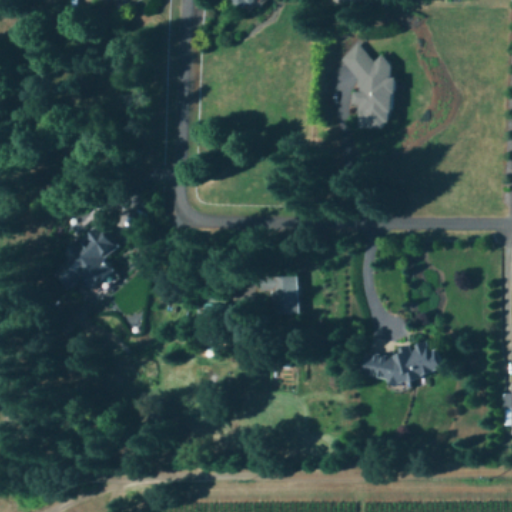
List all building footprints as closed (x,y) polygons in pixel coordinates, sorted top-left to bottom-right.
[(260,0),(242,0),(256,8),(260,0)] [(365,124),(385,124),(388,122),(391,125),(398,118),(398,111),(401,109),(401,92),(402,90),(403,75),(396,74),(396,62),(385,51),(377,58),(357,40),(341,57),(362,77),(362,87),(359,90),(359,101),(365,101),(365,124)] [(110,254),(122,246),(107,221),(84,235),(92,248),(87,251),(93,261),(86,266),(101,290),(116,281),(112,274),(120,269),(110,254)] [(308,310),(306,273),(266,275),(267,288),(284,287),(285,311),(308,310)] [(453,366),(448,347),(437,345),(435,338),(421,342),(421,346),(410,344),(405,345),(404,350),(393,354),(384,352),(372,356),(371,365),(373,375),(407,380),(453,366)]
